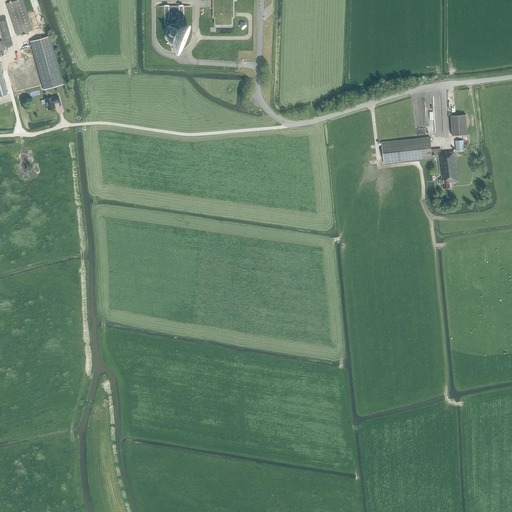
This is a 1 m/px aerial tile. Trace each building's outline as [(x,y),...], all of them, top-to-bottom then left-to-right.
[(22,0),(17,0),(6,4),(17,36),(32,30),(22,0)] [(215,18),(215,25),(231,25),(231,18),(233,18),(233,0),(235,0),(213,0),(213,18),(215,18)] [(164,25),(167,28),(166,29),(165,31),(164,33),(164,35),(164,37),(165,38),(166,40),(168,42),(169,43),(171,44),(173,44),(175,44),(177,43),(179,43),(181,41),(182,40),(183,38),(184,36),(184,34),(183,32),(183,30),(182,28),(181,27),(183,25),(183,5),(179,5),(179,6),(169,6),(169,5),(164,5),(164,25)] [(41,6),(35,8),(39,24),(45,23),(41,6)] [(30,42),(43,90),(63,84),(49,36),(30,42)] [(44,99),(47,110),(55,108),(54,104),(60,102),(58,96),(52,97),(44,99)] [(428,133),(435,133),(433,97),(425,97),(426,121),(427,121),(428,133)] [(450,116),(452,136),(467,135),(465,115),(450,116)] [(438,157),(440,175),(441,175),(443,189),(450,188),(449,183),(459,182),(455,152),(441,153),(440,149),(436,149),(431,150),(429,137),(398,140),(382,142),(384,163),(401,162),(422,159),(432,158),(431,155),(434,154),(435,158),(438,157)] [(455,151),(464,151),(463,141),(455,141),(455,151)]
